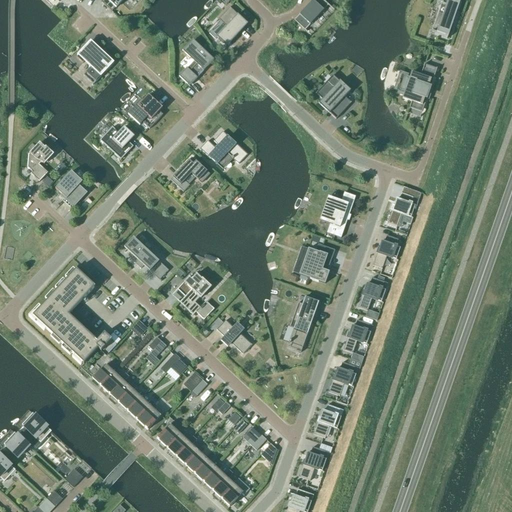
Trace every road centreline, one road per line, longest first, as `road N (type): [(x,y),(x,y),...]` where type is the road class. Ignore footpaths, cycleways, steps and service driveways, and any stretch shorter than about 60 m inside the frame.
road 1 (unclassified): [(213,511),(4,316),(78,237)]
road 2 (primary): [(399,511),(511,190)]
road 3 (residential): [(295,436),(78,237)]
road 4 (unclassified): [(388,170),(295,436)]
road 5 (residential): [(388,170),(416,180),(467,31)]
road 6 (unclassified): [(243,61),(339,150),(388,170)]
road 7 (unclassified): [(78,237),(193,114)]
road 8 (residential): [(193,114),(76,5)]
